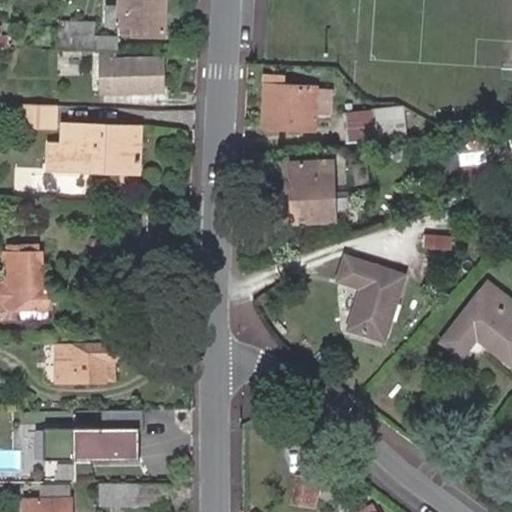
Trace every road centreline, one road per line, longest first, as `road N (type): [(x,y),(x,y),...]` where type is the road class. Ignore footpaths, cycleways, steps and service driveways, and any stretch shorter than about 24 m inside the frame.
road 1 (residential): [(227,0),(212,320)]
road 2 (residential): [(212,320),(459,511)]
road 3 (residential): [(212,320),(213,511)]
